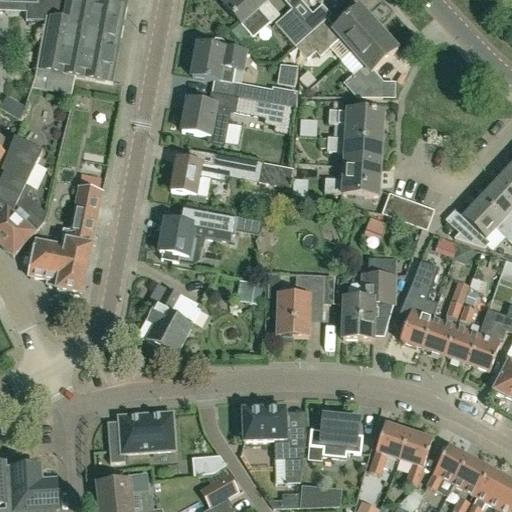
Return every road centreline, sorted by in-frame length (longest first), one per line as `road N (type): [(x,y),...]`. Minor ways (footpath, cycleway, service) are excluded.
road 1 (residential): [(45,366),(84,346),(106,317),(165,0)]
road 2 (residential): [(204,389),(327,383),(396,393),(511,443)]
road 3 (residential): [(263,511),(209,427),(204,389)]
road 4 (residential): [(71,414),(110,397),(204,389)]
road 5 (residential): [(406,171),(457,189),(511,130)]
